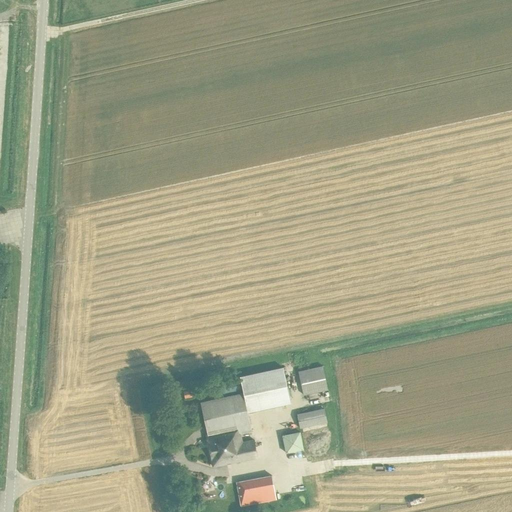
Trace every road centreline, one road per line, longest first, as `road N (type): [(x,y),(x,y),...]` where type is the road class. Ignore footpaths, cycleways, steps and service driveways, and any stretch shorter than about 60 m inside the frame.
road 1 (unclassified): [(7,511),(44,0)]
road 2 (track): [(43,32),(194,0)]
